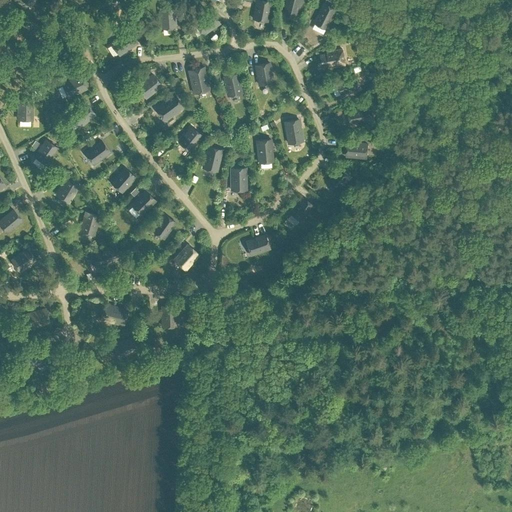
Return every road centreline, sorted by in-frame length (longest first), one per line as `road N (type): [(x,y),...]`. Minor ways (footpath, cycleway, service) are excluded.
road 1 (residential): [(237,47),(141,61),(121,67),(103,87),(124,125),(217,236)]
road 2 (residential): [(217,236),(273,208),(322,148),(292,60),(275,44),(237,47)]
road 3 (track): [(292,285),(511,92)]
road 4 (track): [(205,511),(217,369),(234,337),(292,285)]
road 5 (track): [(292,285),(511,276)]
road 6 (residential): [(62,293),(210,287),(217,236)]
road 7 (residential): [(0,127),(62,293)]
